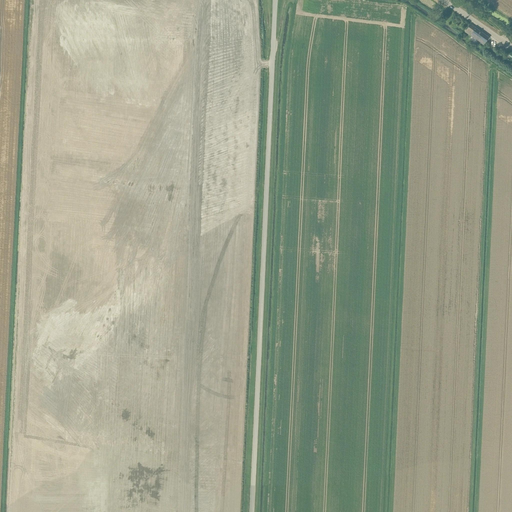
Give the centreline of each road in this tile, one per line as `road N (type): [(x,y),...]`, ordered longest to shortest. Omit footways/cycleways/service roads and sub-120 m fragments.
road 1 (unclassified): [(251,511),(274,0)]
road 2 (track): [(315,0),(420,15),(511,79)]
